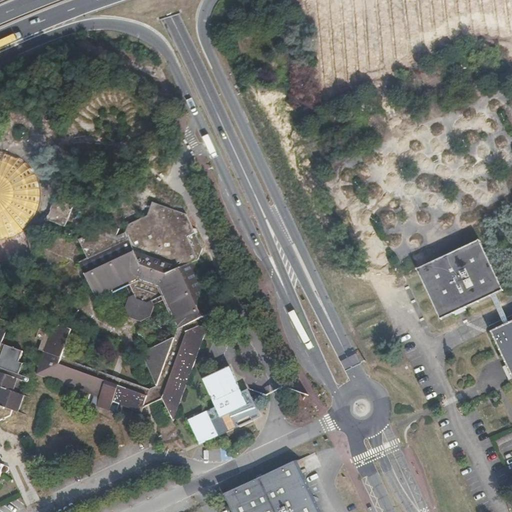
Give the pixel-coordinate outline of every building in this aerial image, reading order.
[(0,240),(5,240),(16,236),(22,233),(29,227),(36,217),(39,209),(41,200),(41,191),(39,180),(34,171),(27,163),(20,157),(9,153),(0,150),(0,240)] [(76,219),(79,210),(73,208),(74,207),(55,199),(50,210),(51,211),(49,216),(48,216),(47,220),(65,228),(70,217),(76,219)] [(184,327),(197,321),(216,312),(194,263),(198,261),(195,254),(203,249),(187,215),(153,202),(148,216),(129,225),(126,233),(119,237),(101,230),(79,240),(88,259),(80,263),(95,296),(123,282),(126,288),(131,298),(129,299),(125,310),(129,320),(141,324),(152,318),(157,309),(155,305),(164,301),(170,298),(184,327)] [(490,296),(495,294),(504,290),(480,240),(418,269),(442,319),(490,296)] [(98,301),(126,288),(123,282),(95,296),(98,301)] [(504,326),(509,323),(495,294),(490,296),(504,326)] [(164,301),(178,330),(184,327),(170,298),(164,301)] [(20,373),(23,364),(19,363),(23,352),(2,344),(10,323),(0,319),(0,315),(3,308),(0,307),(0,387),(2,389),(0,394),(0,421),(11,416),(14,411),(19,412),(24,396),(15,392),(20,380),(27,383),(29,382),(30,380),(29,378),(20,375),(21,374),(20,373)] [(157,387),(163,399),(188,332),(199,327),(197,321),(184,327),(178,330),(175,338),(157,387)] [(511,374),(511,321),(509,323),(504,326),(492,331),(511,374)] [(37,375),(95,396),(101,398),(107,382),(71,369),(73,362),(63,358),(69,341),(71,341),(75,331),(61,326),(48,332),(40,329),(37,339),(43,341),(40,351),(45,353),(37,375)] [(188,332),(163,399),(174,421),(208,329),(199,327),(188,332)] [(142,353),(157,387),(175,338),(142,353)] [(107,382),(119,387),(148,397),(150,390),(73,362),(71,369),(107,382)] [(242,393),(230,369),(205,381),(217,408),(190,420),(201,442),(229,429),(237,422),(237,421),(240,427),(250,422),(247,415),(253,412),(255,408),(247,391),(242,393)] [(113,402),(119,404),(142,413),(144,408),(148,397),(119,387),(113,402)] [(148,397),(144,408),(163,399),(157,387),(150,390),(148,397)] [(318,511),(302,476),(295,462),(225,495),(233,511),(318,511)]
